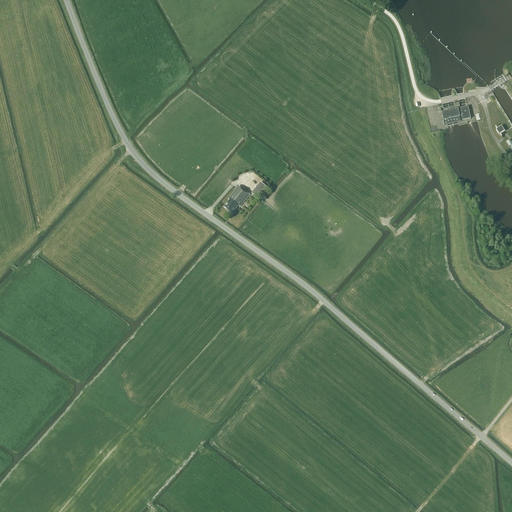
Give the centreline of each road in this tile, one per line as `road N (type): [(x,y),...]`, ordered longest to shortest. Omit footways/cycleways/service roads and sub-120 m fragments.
road 1 (tertiary): [(511,462),(323,300),(137,158),(66,0)]
road 2 (unclassified): [(367,0),(394,20),(425,99),(511,77)]
